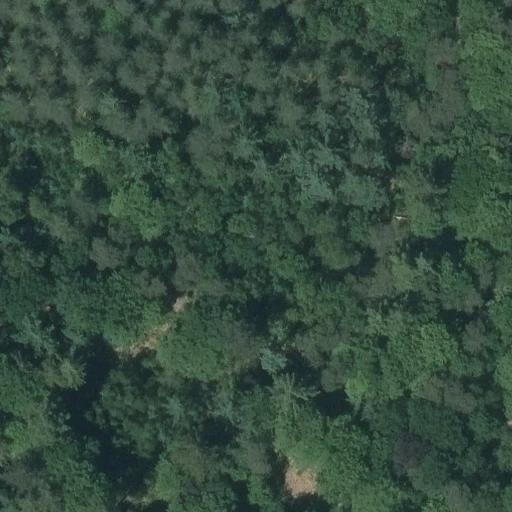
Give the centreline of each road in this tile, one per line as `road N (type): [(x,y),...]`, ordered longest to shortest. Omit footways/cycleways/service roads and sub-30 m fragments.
road 1 (track): [(326,371),(233,315),(54,276)]
road 2 (track): [(393,386),(511,150)]
road 3 (track): [(326,371),(223,511)]
road 4 (track): [(511,308),(393,386)]
road 5 (track): [(390,406),(329,511)]
